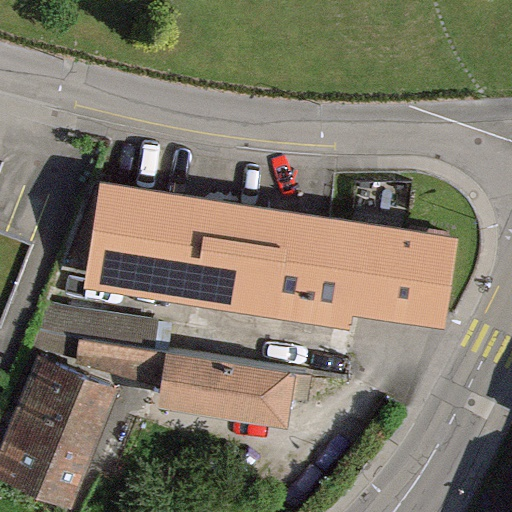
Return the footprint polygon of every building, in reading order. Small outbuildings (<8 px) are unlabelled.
[(468,232),(106,181),(91,293),(357,330),(359,315),(454,328),(468,232)] [(154,323),(48,306),(45,328),(151,345),(154,323)] [(80,369),(163,382),(167,357),(84,344),(80,369)] [(293,377),(167,357),(163,382),(160,405),(285,425),(293,377)] [(40,363),(0,463),(0,476),(70,504),(114,392),(40,363)]
